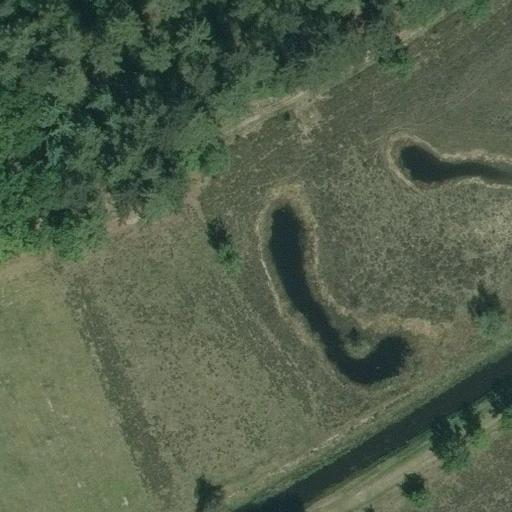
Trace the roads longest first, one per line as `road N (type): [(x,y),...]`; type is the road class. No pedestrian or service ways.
road 1 (track): [(0,121),(59,269),(68,268),(197,224),(195,155),(220,128),(300,92),(447,0)]
road 2 (track): [(331,511),(511,399)]
